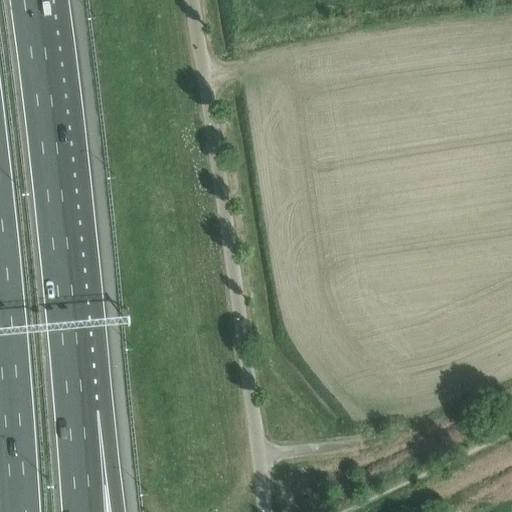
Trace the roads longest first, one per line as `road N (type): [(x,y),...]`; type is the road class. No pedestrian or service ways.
road 1 (unclassified): [(264,511),(226,207),(190,0)]
road 2 (motorway): [(75,409),(31,0)]
road 3 (motorway): [(0,283),(17,511)]
